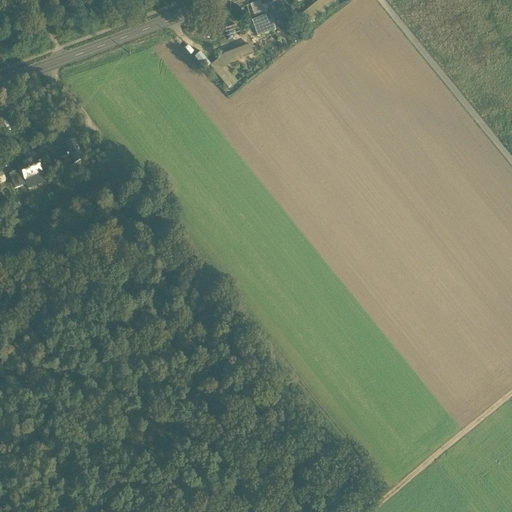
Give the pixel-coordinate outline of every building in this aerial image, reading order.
[(266,17),(269,26),(276,23),(287,19),(279,0),(264,0),(260,2),(266,17)] [(337,2),(335,0),(320,0),(301,15),(308,24),(337,2)] [(266,17),(260,2),(250,5),(256,21),(261,19),(266,17)] [(266,17),(261,19),(264,28),(269,26),(266,17)] [(276,23),(269,26),(264,28),(261,19),(256,21),(252,22),(259,39),(279,31),(276,23)] [(236,24),(224,28),(229,40),(240,36),(236,24)] [(253,56),(249,45),(224,54),(209,66),(228,90),(237,83),(226,68),(230,64),(253,56)] [(52,158),(57,169),(61,167),(68,164),(70,169),(86,162),(77,142),(62,149),(63,153),(52,158)] [(35,161),(38,167),(47,163),(44,157),(35,161)] [(23,179),(28,190),(44,183),(38,167),(35,161),(18,168),(23,179)] [(65,175),(57,178),(53,180),(55,186),(59,184),(67,181),(65,175)] [(6,186),(10,197),(28,190),(23,179),(6,186)]
